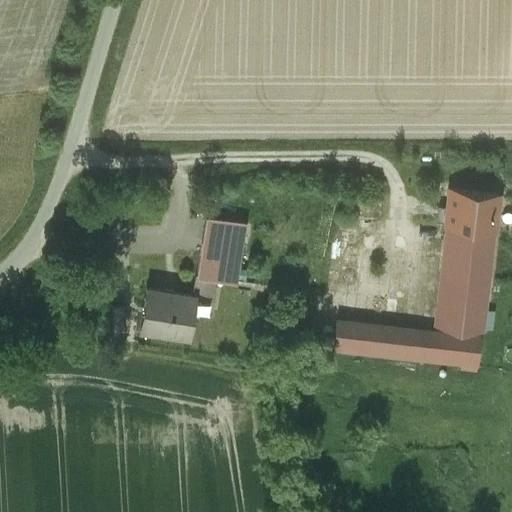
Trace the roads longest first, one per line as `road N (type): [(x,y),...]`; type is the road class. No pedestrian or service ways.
road 1 (track): [(396,183),(389,265),(287,322),(285,430),(296,511)]
road 2 (unclassified): [(0,276),(32,242),(56,190),(115,0)]
